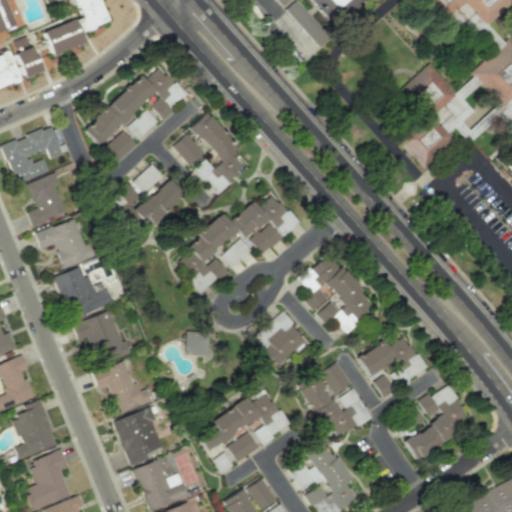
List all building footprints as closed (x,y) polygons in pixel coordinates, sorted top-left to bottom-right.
[(0,0),(0,29),(11,26),(2,0),(0,0)] [(40,30),(48,54),(81,43),(77,31),(104,22),(96,0),(70,0),(77,17),(40,30)] [(307,0),(330,26),(360,0),(307,0)] [(511,0),(431,0),(446,17),(454,10),(462,20),(472,12),(483,25),(511,0)] [(511,42),(470,64),(496,113),(495,113),(509,140),(507,141),(511,149),(511,42)] [(12,52),(19,77),(38,72),(30,46),(12,52)] [(0,86),(16,81),(6,51),(0,53),(0,86)] [(80,130),(95,145),(150,92),(155,97),(147,106),(160,120),(169,111),(167,108),(182,94),(150,62),(80,130)] [(420,168),(454,139),(447,131),(452,127),(462,139),(468,134),(457,122),(470,111),(427,62),(401,84),(427,114),(396,140),(420,168)] [(190,169),(212,193),(241,166),(228,153),(234,146),(201,111),(185,127),(217,161),(210,168),(201,159),(190,169)] [(0,151),(13,184),(44,171),(39,158),(28,163),(25,156),(42,149),(46,159),(58,154),(47,125),(0,143),(0,151)] [(132,144),(119,130),(100,148),(113,162),(132,144)] [(186,165),(200,152),(182,132),(168,146),(186,165)] [(159,175),(147,164),(129,181),(140,193),(159,175)] [(62,212),(52,186),(56,184),(52,172),(22,183),(32,208),(23,211),(29,225),(62,212)] [(180,193),(163,177),(125,217),(133,224),(137,220),(146,229),(180,193)] [(113,192),(126,206),(136,196),(123,183),(113,192)] [(169,257),(198,292),(224,270),(208,251),(235,229),(257,255),(295,223),(265,187),(225,221),(219,215),(169,257)] [(72,217),(31,232),(37,249),(51,244),(60,268),(87,258),(72,217)] [(371,305),(324,252),(294,278),(308,294),(301,300),(321,322),(328,316),(341,332),(371,305)] [(109,303),(100,282),(89,286),(85,275),(80,277),(76,266),(51,276),(68,319),(109,303)] [(106,308),(69,324),(76,340),(84,336),(95,364),(124,352),(106,308)] [(0,352),(12,348),(6,331),(0,333),(0,318),(2,318),(0,311),(0,352)] [(275,366),(302,339),(275,311),(248,339),(275,366)] [(206,331),(183,330),(182,354),(205,355),(206,331)] [(365,375),(382,365),(394,385),(421,368),(401,336),(384,346),(380,340),(353,357),(365,375)] [(0,407),(28,398),(19,371),(23,369),(18,355),(0,360),(0,393),(0,394),(0,393),(0,407)] [(103,384),(114,413),(147,401),(142,388),(133,392),(121,360),(89,372),(94,388),(103,384)] [(346,384),(334,361),(316,370),(329,393),(346,384)] [(291,385),(318,428),(320,428),(328,442),(367,417),(349,388),(331,400),(313,372),(291,385)] [(380,396),(390,389),(380,374),(369,381),(380,396)] [(400,439),(410,458),(455,433),(451,425),(463,418),(444,384),(413,401),(427,424),(400,439)] [(258,443),(285,426),(264,392),(247,403),(244,398),(190,431),(202,450),(256,418),(260,425),(250,431),(258,443)] [(52,445),(35,399),(20,404),(22,412),(8,417),(18,444),(10,447),(14,458),(52,445)] [(126,465),(144,458),(141,453),(158,447),(148,420),(152,419),(147,406),(109,420),(126,465)] [(222,446),(233,462),(254,447),(244,431),(222,446)] [(283,465),(298,490),(318,478),(326,492),(322,494),(317,484),(303,493),(314,511),(333,511),(356,499),(322,442),(283,465)] [(28,509),(66,495),(56,470),(64,467),(58,449),(23,463),(31,484),(20,488),(28,509)] [(217,472),(227,466),(219,453),(210,459),(217,472)] [(145,511),(184,496),(174,472),(161,478),(153,458),(128,469),(145,511)] [(281,511),(277,503),(260,511),(254,511),(272,501),(259,478),(219,499),(225,511),(281,511)] [(511,511),(511,482),(510,479),(455,503),(458,511),(511,511)] [(75,511),(74,508),(79,506),(75,495),(42,507),(43,511),(75,511)] [(188,511),(184,500),(159,510),(159,511),(188,511)]
